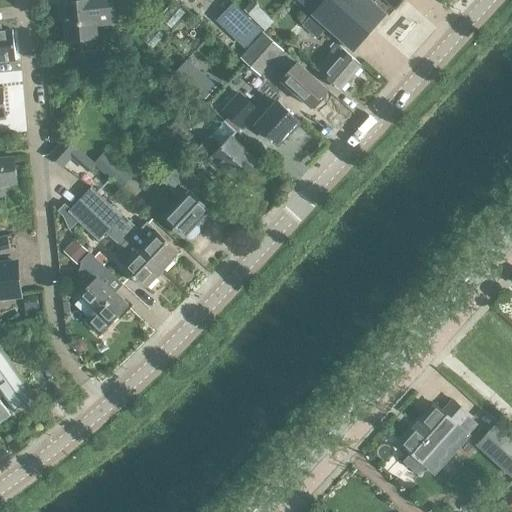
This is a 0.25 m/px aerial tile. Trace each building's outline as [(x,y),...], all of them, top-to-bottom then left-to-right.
[(79,0),(64,1),(68,40),(98,38),(97,24),(118,22),(116,0),(79,0)] [(298,0),(313,13),(312,14),(328,28),(355,52),(389,14),(387,12),(373,0),(298,0)] [(373,0),(387,12),(393,5),(397,9),(404,0),(373,0)] [(297,62),(265,32),(266,31),(234,1),(218,18),(249,48),(242,57),(261,75),(270,65),(284,77),(282,79),(312,107),(329,89),(298,61),(297,62)] [(172,28),(185,12),(175,4),(162,20),(172,28)] [(266,30),(275,21),(257,4),(249,13),(266,30)] [(311,16),(302,25),(317,39),(326,30),(311,16)] [(0,62),(16,61),(13,30),(2,31),(2,24),(0,23),(0,62)] [(153,49),(165,35),(156,26),(143,41),(153,49)] [(363,65),(361,64),(338,42),(316,67),(340,89),(363,65)] [(279,143),(300,120),(278,101),(266,115),(242,93),(226,111),(243,127),(251,118),(279,143)] [(238,131),(225,119),(197,149),(209,160),(208,160),(216,168),(222,162),(239,179),(246,171),(248,173),(257,164),(255,162),(257,160),(232,137),(238,131)] [(174,122),(159,137),(174,153),(190,138),(174,122)] [(59,145),(50,154),(62,168),(72,157),(89,173),(96,164),(59,132),(53,140),(59,145)] [(0,185),(17,184),(15,157),(6,158),(2,158),(1,147),(0,147),(0,185)] [(105,152),(95,162),(123,188),(132,177),(105,152)] [(165,181),(168,184),(160,193),(176,207),(166,217),(186,237),(187,236),(191,239),(195,239),(199,235),(199,230),(196,227),(212,210),(192,191),(202,181),(183,162),(165,181)] [(93,187),(85,194),(163,268),(180,250),(149,221),(139,231),(93,187)] [(163,268),(85,194),(70,210),(100,239),(108,231),(121,244),(118,247),(117,251),(117,259),(146,286),(163,268)] [(6,207),(0,207),(0,231),(8,231),(6,207)] [(8,235),(0,237),(0,250),(11,248),(8,235)] [(81,259),(89,250),(81,242),(72,250),(81,259)] [(101,333),(129,304),(100,276),(109,267),(91,250),(82,260),(89,266),(81,275),(92,285),(83,294),(99,309),(88,321),(101,333)] [(0,297),(21,295),(17,262),(0,263),(0,297)] [(40,301),(25,302),(26,317),(41,315),(40,301)] [(0,345),(0,421),(11,413),(0,397),(0,393),(2,391),(16,410),(36,394),(0,345)] [(436,403),(401,443),(424,464),(459,425),(462,428),(473,416),(454,398),(443,410),(436,403)] [(511,438),(496,424),(486,436),(478,444),(490,455),(511,474),(511,438)]
